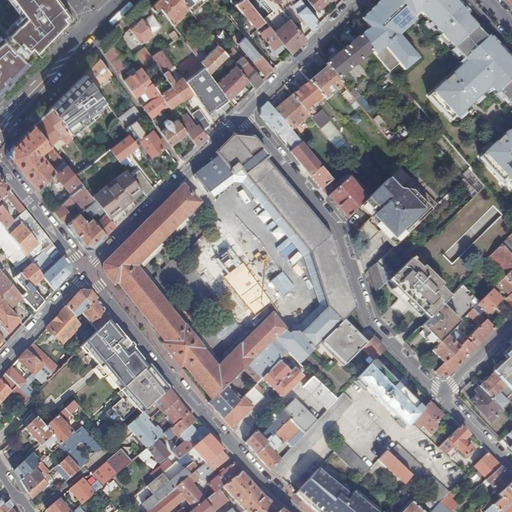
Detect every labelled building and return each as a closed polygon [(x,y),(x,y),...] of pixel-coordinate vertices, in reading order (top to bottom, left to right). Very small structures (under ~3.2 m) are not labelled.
[(8,0),(20,16),(10,27),(13,30),(3,40),(4,41),(27,64),(37,54),(62,28),(70,20),(67,15),(58,2),(57,3),(55,0),(8,0)] [(188,7),(182,0),(157,0),(151,6),(155,11),(159,6),(165,15),(172,23),(182,14),(181,13),(187,7),(188,7)] [(182,0),(188,7),(191,11),(203,0),(182,0)] [(243,0),(238,4),(257,27),(265,20),(263,18),(248,0),(243,0)] [(266,22),(269,25),(286,46),(291,51),(305,37),(284,11),(274,0),(260,0),(260,1),(269,13),(263,18),(265,20),(266,22)] [(274,0),(284,11),(298,0),(274,0)] [(312,30),(320,22),(300,0),(299,0),(292,7),(312,30)] [(307,0),(316,10),(327,0),(307,0)] [(370,28),(360,37),(373,52),(385,67),(390,72),(399,64),(405,71),(418,60),(419,59),(400,37),(417,20),(400,0),(381,0),(374,8),(362,19),(370,28)] [(143,20),(141,17),(129,28),(140,43),(153,34),(152,32),(161,26),(152,14),(143,20)] [(270,43),(268,45),(274,53),(277,51),(278,53),(286,46),(269,25),(260,32),(270,43)] [(511,59),(489,35),(486,38),(477,27),(454,48),(460,55),(463,58),(466,62),(462,65),(440,86),(429,97),(451,120),(455,116),(457,118),(462,113),(464,111),(473,103),(480,96),(486,91),(490,87),(494,91),(496,94),(498,93),(504,99),(511,107),(511,133),(510,136),(507,133),(498,140),(492,146),(486,152),(484,154),(480,158),(502,182),(505,179),(507,177),(510,180),(511,178),(511,59)] [(223,29),(217,35),(222,41),(228,35),(223,29)] [(217,35),(213,38),(214,39),(218,44),(222,41),(217,35)] [(246,35),(238,42),(266,76),(274,68),(257,49),(246,36),(246,35)] [(373,52),(360,37),(326,65),(328,66),(339,80),(373,52)] [(189,38),(185,41),(194,53),(198,50),(189,38)] [(225,57),(233,68),(217,83),(227,97),(228,99),(248,80),(226,53),(218,44),(200,61),(203,65),(209,73),(225,57)] [(113,45),(104,54),(119,74),(125,70),(126,64),(113,45)] [(145,47),(132,56),(139,65),(151,57),(152,56),(145,47)] [(232,48),(226,53),(248,80),(254,87),(262,79),(242,56),(240,58),(232,48)] [(457,57),(460,55),(454,48),(451,51),(457,57)] [(151,57),(157,64),(171,85),(181,100),(192,91),(184,80),(182,77),(175,83),(166,70),(170,67),(163,57),(166,54),(163,49),(157,53),(153,55),(152,56),(151,57)] [(166,54),(163,57),(170,67),(173,64),(166,54)] [(157,64),(151,57),(139,65),(141,67),(144,73),(145,73),(157,64)] [(111,73),(100,58),(85,73),(94,86),(95,86),(111,73)] [(184,80),(192,91),(207,112),(227,97),(217,83),(209,73),(203,65),(184,80)] [(328,66),(310,81),(323,97),(325,99),(342,84),(339,80),(328,66)] [(136,71),(130,75),(123,80),(130,89),(147,77),(145,73),(144,73),(141,67),(136,71)] [(136,71),(133,67),(127,71),(130,75),(136,71)] [(152,83),(147,77),(130,89),(135,96),(145,89),(152,83)] [(310,81),(300,89),(292,96),(293,96),(305,111),(311,106),(323,97),(310,81)] [(58,104),(57,103),(51,109),(71,135),(78,130),(78,126),(82,124),(84,125),(103,112),(101,109),(107,104),(95,86),(94,86),(88,90),(84,85),(81,87),(79,83),(58,104)] [(155,87),(152,83),(145,89),(147,92),(155,87)] [(160,94),(160,95),(168,106),(169,108),(181,100),(171,85),(160,94)] [(348,91),(343,95),(351,103),(355,99),(348,91)] [(501,102),(504,99),(498,93),(496,94),(495,95),(501,102)] [(160,95),(153,100),(143,107),(152,118),(168,106),(160,95)] [(293,96),(275,111),(286,125),(291,131),(292,131),(309,116),(305,111),(293,96)] [(483,99),(480,96),(473,103),(476,105),(483,99)] [(355,99),(351,103),(356,110),(358,109),(361,106),(355,99)] [(194,101),(186,107),(199,124),(206,135),(212,129),(210,125),(211,125),(194,101)] [(261,117),(275,134),(276,133),(278,131),(286,125),(275,111),(268,103),(262,109),(261,117)] [(142,116),(134,105),(117,118),(125,128),(142,116)] [(311,106),(305,111),(309,116),(312,119),(318,114),(311,106)] [(35,125),(42,134),(50,144),(51,145),(61,137),(66,144),(73,138),(71,135),(51,109),(51,108),(35,125)] [(356,110),(347,117),(362,136),(373,127),(358,109),(356,110)] [(318,114),(312,119),(314,122),(321,130),(329,123),(331,121),(322,111),(318,114)] [(460,121),(465,116),(467,114),(464,111),(462,113),(457,118),(460,121)] [(142,116),(125,128),(129,134),(133,139),(139,136),(135,129),(146,121),(142,116)] [(179,121),(187,133),(196,145),(206,135),(199,124),(196,126),(192,120),(190,121),(186,116),(179,121)] [(166,127),(161,131),(170,144),(187,133),(179,121),(177,119),(172,123),(170,119),(167,119),(164,121),(164,124),(166,127)] [(329,123),(321,130),(343,157),(352,150),(329,123)] [(35,125),(12,148),(11,156),(37,189),(51,176),(53,172),(64,161),(54,149),(49,153),(56,163),(52,167),(40,152),(50,144),(42,134),(35,125)] [(293,150),(291,152),(311,176),(322,168),(302,143),(297,137),(292,131),(291,131),(286,125),(278,131),(280,133),(293,150)] [(140,139),(152,156),(165,147),(153,130),(140,139)] [(133,139),(129,134),(110,148),(119,160),(138,145),(133,139)] [(159,333),(166,343),(163,345),(181,367),(184,365),(195,379),(212,401),(225,388),(244,370),(275,338),(289,353),(300,364),(321,343),(342,322),(356,308),(334,241),(295,195),(266,159),(269,157),(254,139),(233,137),(216,154),(219,157),(195,175),(163,207),(124,246),(104,266),(104,272),(114,284),(119,284),(159,333)] [(486,152),(492,146),(490,144),(483,150),(486,152)] [(69,191),(69,190),(73,194),(83,186),(75,175),(67,165),(56,175),(69,191)] [(332,167),(326,173),(333,181),(335,184),(341,178),(332,167)] [(357,231),(369,243),(383,229),(388,225),(395,232),(391,236),(397,243),(437,205),(400,167),(390,178),(373,193),(367,199),(363,203),(374,215),(357,231)] [(322,168),(311,176),(322,190),(333,181),(326,173),(322,168)] [(143,191),(127,169),(92,196),(95,200),(108,216),(109,215),(104,209),(114,201),(119,207),(120,205),(124,210),(143,191)] [(464,178),(462,180),(477,195),(486,186),(472,170),(464,178)] [(54,181),(51,176),(37,189),(44,197),(52,188),(54,181)] [(0,201),(2,204),(8,198),(18,210),(9,218),(1,207),(0,207),(0,223),(5,229),(26,210),(0,177),(0,201)] [(338,188),(328,197),(346,220),(363,203),(367,199),(349,178),(338,188)] [(335,184),(333,181),(322,190),(328,197),(338,188),(335,184)] [(83,186),(73,194),(54,210),(66,224),(79,213),(84,208),(95,200),(92,196),(83,186)] [(488,189),(416,259),(414,257),(392,278),(387,283),(427,321),(452,296),(427,270),(443,255),(497,200),(488,189)] [(95,213),(100,218),(96,223),(106,235),(115,225),(108,216),(95,200),(84,208),(91,217),(95,213)] [(5,229),(6,231),(21,250),(28,260),(30,262),(32,264),(32,263),(44,252),(43,251),(52,243),(26,210),(5,229)] [(84,248),(92,248),(106,235),(96,223),(92,218),(87,223),(79,213),(66,224),(79,241),(84,248)] [(511,230),(511,217),(509,214),(455,267),(466,277),(488,255),(511,230)] [(511,234),(502,245),(511,255),(511,234)] [(43,251),(44,252),(32,263),(32,264),(40,273),(44,270),(60,254),(52,243),(43,251)] [(511,255),(502,245),(489,259),(506,278),(511,284),(511,255)] [(28,260),(21,250),(9,259),(17,268),(26,261),(28,260)] [(443,255),(427,270),(452,296),(463,285),(468,280),(466,277),(455,267),(443,255)] [(44,270),(40,273),(44,278),(54,291),(70,274),(70,266),(63,257),(47,273),(44,270)] [(374,274),(371,276),(377,293),(387,283),(392,278),(377,263),(369,270),(374,274)] [(32,264),(21,273),(33,288),(44,278),(40,273),(32,264)] [(0,298),(1,299),(12,287),(0,273),(0,298)] [(14,279),(25,294),(21,297),(25,301),(34,312),(44,302),(33,288),(21,273),(14,279)] [(498,285),(507,294),(511,289),(511,284),(506,278),(498,285)] [(463,285),(452,296),(427,321),(421,327),(424,330),(425,330),(429,327),(433,330),(429,334),(434,339),(447,326),(452,331),(475,309),(481,302),(463,285)] [(21,297),(12,287),(1,299),(10,309),(19,302),(21,304),(25,301),(21,297)] [(495,288),(481,302),(475,309),(482,317),(483,317),(487,314),(502,299),(496,293),(498,291),(495,288)] [(79,292),(66,306),(75,317),(81,312),(97,331),(110,319),(111,317),(91,293),(79,292)] [(0,324),(8,334),(20,322),(10,309),(1,299),(0,298),(0,324)] [(75,317),(66,306),(46,329),(63,344),(68,338),(69,339),(74,333),(73,332),(81,324),(75,317)] [(482,317),(477,321),(482,325),(487,321),(483,317),(482,317)] [(88,353),(89,354),(98,366),(101,370),(106,376),(107,377),(109,376),(114,383),(120,391),(147,367),(146,365),(145,365),(143,367),(132,353),(134,351),(135,351),(133,349),(131,350),(127,344),(128,343),(124,337),(122,339),(108,322),(110,320),(110,319),(97,331),(92,337),(84,344),(90,352),(88,353)] [(487,321),(482,325),(459,349),(445,363),(435,373),(440,377),(448,377),(468,357),(495,330),(487,321)] [(345,367),(349,363),(361,351),(366,346),(342,322),(321,343),(345,367)] [(36,346),(45,348),(47,335),(38,333),(36,346)] [(439,345),(433,351),(445,363),(459,349),(454,343),(457,340),(450,334),(439,345)] [(289,353),(275,338),(244,370),(258,384),(263,379),(280,362),(285,357),(289,353)] [(363,353),(365,351),(375,361),(385,350),(373,338),(366,346),(361,351),(363,353)] [(32,344),(27,351),(54,374),(63,366),(32,344)] [(511,349),(505,356),(507,359),(493,373),(494,373),(510,390),(511,392),(511,349)] [(33,373),(24,382),(10,369),(5,375),(30,399),(37,393),(29,386),(37,378),(45,384),(54,374),(27,351),(18,360),(33,373)] [(285,357),(305,376),(309,373),(300,364),(289,353),(285,357)] [(386,408),(406,428),(412,422),(414,420),(423,410),(375,361),(368,368),(361,375),(357,379),(386,408)] [(296,368),(291,372),(280,362),(263,379),(283,398),(305,377),(296,368)] [(125,396),(111,408),(111,409),(123,421),(136,409),(141,415),(143,413),(169,390),(161,380),(159,382),(154,377),(156,375),(156,374),(149,366),(147,367),(120,391),(125,396)] [(494,373),(480,387),(496,405),(510,390),(494,373)] [(30,399),(5,375),(0,379),(0,403),(13,390),(25,404),(30,399)] [(314,377),(305,387),(329,410),(338,400),(333,395),(314,377)] [(257,385),(239,403),(223,419),(232,429),(244,417),(254,407),(264,397),(262,395),(265,392),(257,385)] [(471,402),(490,422),(502,411),(496,405),(480,387),(476,391),(479,394),(471,402)] [(225,388),(212,401),(210,403),(209,404),(223,419),(239,403),(232,396),(225,388)] [(177,400),(169,390),(143,413),(149,419),(153,416),(160,410),(162,413),(164,412),(177,400)] [(329,410),(316,424),(292,448),(280,461),(271,471),(281,480),(317,442),(354,402),(344,393),(338,400),(329,410)] [(177,400),(164,412),(175,425),(188,413),(177,400)] [(46,427),(54,435),(44,444),(53,453),(59,447),(60,446),(74,433),(71,430),(62,421),(74,409),(74,408),(77,405),(73,401),(61,413),(60,413),(46,427)] [(283,410),(292,419),(273,439),(268,444),(256,456),(265,466),(271,471),(280,461),(275,454),(284,446),(285,447),(287,445),(287,444),(287,443),(292,448),(316,424),(293,401),(283,410)] [(430,402),(423,410),(414,420),(420,427),(422,425),(431,434),(437,429),(437,426),(440,423),(437,420),(443,415),(430,402)] [(275,423),(261,437),(257,432),(245,444),(256,456),(268,444),(266,442),(271,437),(273,439),(292,419),(283,410),(281,408),(270,418),(275,423)] [(127,439),(133,434),(146,449),(156,440),(164,434),(157,426),(150,432),(143,425),(149,419),(143,413),(141,415),(121,432),(127,439)] [(171,428),(164,433),(170,440),(176,435),(178,439),(179,438),(180,436),(181,434),(195,421),(194,421),(188,413),(175,425),(171,428)] [(36,418),(25,429),(41,446),(44,444),(54,435),(46,427),(45,427),(36,418)] [(181,434),(180,436),(185,441),(183,443),(176,449),(174,447),(172,452),(179,460),(189,451),(210,433),(197,419),(194,421),(195,421),(181,434)] [(81,427),(78,424),(71,430),(74,433),(81,427)] [(474,450),(465,440),(470,435),(460,426),(448,438),(438,448),(445,455),(453,447),(452,446),(453,445),(455,446),(457,449),(466,457),(474,450)] [(68,457),(79,469),(89,461),(80,458),(82,454),(75,451),(76,445),(80,442),(87,445),(86,449),(97,453),(102,449),(81,427),(74,433),(60,446),(59,447),(68,457)] [(218,443),(210,433),(189,451),(198,461),(197,462),(201,466),(221,450),(221,451),(224,449),(218,443)] [(159,464),(170,455),(156,440),(146,449),(159,464)] [(370,471),(369,470),(370,469),(343,443),(334,453),(349,467),(362,480),(370,471)] [(388,454),(411,475),(440,503),(447,495),(448,493),(398,444),(388,454)] [(143,448),(135,455),(141,463),(150,456),(143,448)] [(198,469),(191,475),(176,487),(193,510),(204,501),(192,485),(197,480),(202,480),(229,458),(221,451),(221,450),(201,466),(198,469)] [(130,462),(121,451),(92,475),(102,487),(130,462)] [(386,451),(378,460),(404,485),(404,484),(411,475),(388,454),(386,451)] [(487,453),(474,467),(486,479),(501,467),(487,453)] [(39,461),(32,454),(13,471),(20,482),(41,464),(47,458),(45,455),(39,461)] [(68,457),(59,466),(70,478),(80,470),(79,469),(68,457)] [(169,460),(163,465),(167,470),(173,465),(169,460)] [(193,463),(186,469),(191,475),(198,469),(193,463)] [(233,463),(207,484),(214,493),(219,489),(222,487),(241,472),(233,463)] [(50,474),(41,464),(20,482),(27,493),(49,474),(50,474)] [(163,465),(151,475),(155,480),(162,473),(167,470),(163,465)] [(59,466),(56,469),(66,481),(70,478),(59,466)] [(511,478),(501,467),(486,479),(485,480),(499,494),(511,482),(511,478)] [(153,495),(142,505),(147,511),(176,487),(191,475),(186,469),(169,482),(162,473),(155,480),(146,487),(153,495)] [(298,493),(296,495),(315,511),(380,511),(355,491),(350,497),(318,471),(309,481),(298,493)] [(318,471),(317,471),(297,492),(298,493),(309,481),(318,471)] [(222,487),(245,511),(277,511),(280,510),(265,497),(241,472),(222,487)] [(54,480),(49,474),(27,493),(31,499),(54,480)] [(83,480),(70,490),(82,505),(99,490),(102,488),(102,487),(92,475),(91,474),(83,480)] [(511,511),(511,482),(499,494),(498,495),(500,498),(485,511),(511,511)] [(139,502),(149,494),(143,487),(133,495),(139,502)] [(190,511),(193,510),(176,487),(147,511),(145,511),(167,511),(180,502),(182,504),(181,506),(182,507),(175,511),(190,511)] [(204,501),(193,510),(190,511),(213,511),(228,500),(219,489),(214,493),(204,501)] [(447,495),(440,503),(449,511),(451,511),(458,506),(447,495)] [(0,500),(0,511),(5,511),(10,508),(12,506),(9,501),(4,505),(0,500)] [(46,510),(47,511),(68,511),(59,500),(46,510)] [(423,511),(422,511),(411,501),(400,511),(423,511)] [(449,511),(440,503),(433,511),(449,511)]
